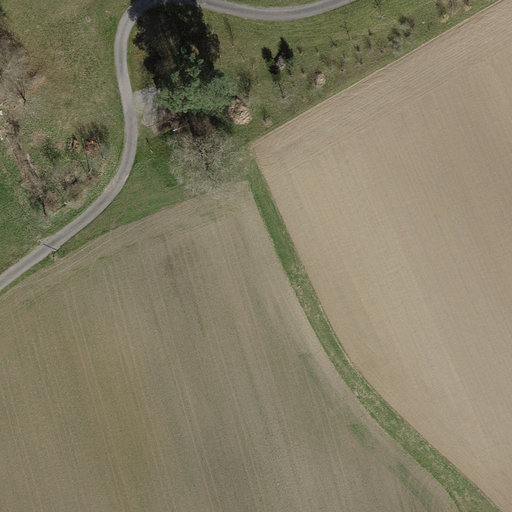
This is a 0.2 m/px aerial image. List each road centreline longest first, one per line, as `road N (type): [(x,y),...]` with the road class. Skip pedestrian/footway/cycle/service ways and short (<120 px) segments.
road 1 (track): [(0,279),(125,178),(136,143),(123,51),(131,3),(140,0)]
road 2 (track): [(208,0),(279,13),(334,0)]
